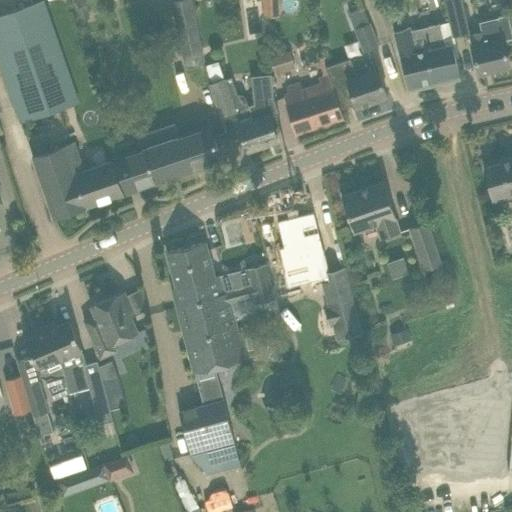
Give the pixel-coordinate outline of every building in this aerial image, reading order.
[(39,0),(0,13),(0,66),(19,123),(80,102),(44,0),(39,0)] [(170,0),(183,65),(204,61),(191,0),(170,0)] [(262,0),(263,16),(279,15),(278,0),(262,0)] [(444,0),(453,34),(468,30),(460,0),(444,0)] [(90,17),(85,4),(75,7),(79,21),(90,17)] [(378,45),(370,22),(369,23),(363,7),(348,13),(354,27),(354,28),(363,51),(378,45)] [(483,31),(470,34),(472,45),(478,73),(509,65),(503,39),(508,38),(511,37),(511,33),(509,20),(507,14),(497,16),(498,18),(481,23),(483,31)] [(409,29),(411,29),(410,27),(394,32),(409,89),(460,77),(451,43),(444,45),(439,23),(410,31),(409,29)] [(270,56),(276,74),(295,68),(289,50),(270,56)] [(325,67),(327,73),(328,73),(331,88),(333,87),(338,102),(353,97),(357,107),(387,96),(377,67),(356,75),(351,58),(325,67)] [(238,123),(240,131),(247,150),(277,139),(269,116),(278,112),(273,98),(270,73),(250,76),(253,103),(248,105),(253,118),(238,123)] [(328,73),(327,73),(318,77),(319,82),(301,88),(299,81),(285,85),(287,92),(282,93),(295,133),(343,117),(338,102),(333,87),(331,88),(328,73)] [(210,84),(220,115),(235,109),(225,79),(210,84)] [(140,147),(115,156),(120,172),(127,191),(221,159),(214,140),(209,124),(178,135),(176,129),(174,124),(136,137),(138,142),(140,147)] [(32,155),(53,216),(123,193),(111,159),(85,167),(75,140),(32,155)] [(501,163),(483,167),(492,201),(511,195),(511,156),(500,159),(501,163)] [(375,225),(379,239),(400,231),(383,181),(341,195),(354,233),(375,225)] [(307,207),(270,219),(278,245),(274,246),(287,285),(328,271),(307,207)] [(408,227),(422,270),(442,263),(427,221),(408,227)] [(230,300),(255,293),(257,302),(274,297),(270,281),(252,285),(252,284),(225,292),(220,274),(215,276),(205,241),(166,251),(176,286),(171,287),(177,306),(194,372),(246,358),(230,300)] [(247,267),(252,284),(252,285),(270,281),(265,262),(247,267)] [(330,306),(325,308),(329,325),(334,324),(337,339),(362,333),(351,289),(350,290),(330,295),(333,305),(330,306)] [(83,319),(100,358),(117,350),(114,342),(138,331),(132,315),(135,314),(128,300),(125,301),(120,291),(90,305),(94,314),(83,319)] [(65,375),(64,376),(68,392),(89,387),(98,424),(113,420),(97,360),(86,363),(82,350),(69,320),(55,325),(53,321),(45,324),(61,360),(65,375)] [(17,359),(33,414),(47,410),(38,378),(40,375),(43,378),(50,375),(58,378),(64,376),(65,375),(61,360),(45,324),(35,328),(38,333),(24,339),(30,354),(17,359)] [(390,334),(396,351),(411,346),(406,329),(390,334)] [(30,410),(20,374),(3,379),(14,415),(30,410)] [(180,410),(191,453),(236,441),(224,398),(180,410)] [(53,431),(47,410),(33,414),(39,435),(53,431)] [(82,453),(49,464),(54,478),(86,467),(82,453)] [(102,462),(109,480),(134,471),(127,453),(102,462)] [(55,479),(61,496),(79,490),(73,473),(55,479)]
